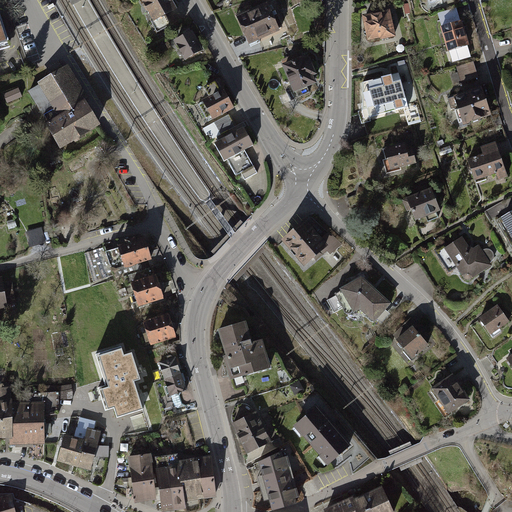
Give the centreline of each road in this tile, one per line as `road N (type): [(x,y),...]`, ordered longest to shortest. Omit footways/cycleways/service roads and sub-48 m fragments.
road 1 (residential): [(231,511),(197,353),(198,307),(302,183)]
road 2 (residential): [(491,420),(479,378),(446,329),(302,183)]
road 3 (residential): [(302,183),(192,0)]
road 4 (residential): [(302,183),(335,131),(339,0)]
road 5 (residential): [(157,223),(0,267)]
road 6 (residential): [(434,443),(288,511)]
road 7 (residential): [(473,0),(511,122)]
